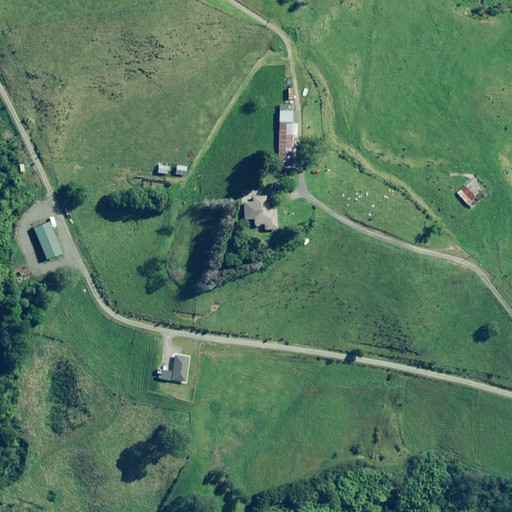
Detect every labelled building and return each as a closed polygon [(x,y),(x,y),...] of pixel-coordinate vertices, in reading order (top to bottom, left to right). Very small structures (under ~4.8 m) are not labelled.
[(288,105),(281,106),(278,170),(297,171),(299,125),(294,125),(294,112),(288,112),(288,105)] [(169,166),(160,165),(159,173),(168,174),(169,166)] [(188,167),(178,166),(177,175),(187,176),(188,167)] [(479,201),(465,186),(457,193),(472,209),(479,201)] [(255,219),(255,227),(261,227),(261,225),(265,225),(265,230),(278,229),(277,214),(273,214),(273,206),(270,207),(269,196),(254,197),(254,202),(244,202),(245,220),(255,219)] [(64,253),(51,222),(35,229),(49,259),(64,253)] [(189,358),(176,356),(173,372),(158,370),(158,374),(162,374),(161,379),(186,383),(189,358)]
